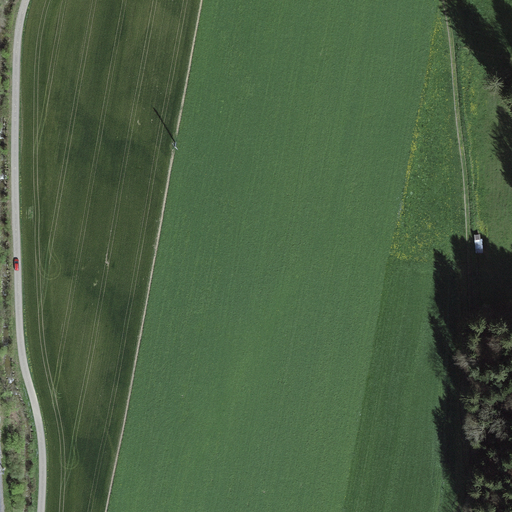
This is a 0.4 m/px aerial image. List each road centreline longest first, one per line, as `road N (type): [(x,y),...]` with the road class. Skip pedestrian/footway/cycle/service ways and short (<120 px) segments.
road 1 (track): [(40,511),(41,438),(18,315),(16,74),(26,0)]
road 2 (track): [(474,511),(475,279),(444,0)]
